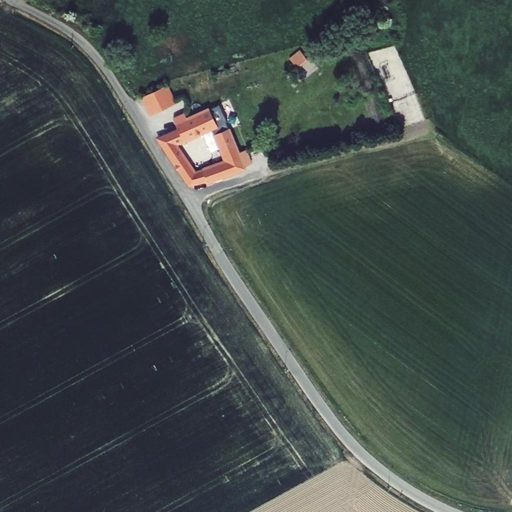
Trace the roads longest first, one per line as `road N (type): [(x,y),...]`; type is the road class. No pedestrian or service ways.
road 1 (residential): [(184,195),(335,425),(390,477),(449,511)]
road 2 (residential): [(12,0),(87,47),(184,195)]
road 3 (residential): [(184,195),(415,132)]
